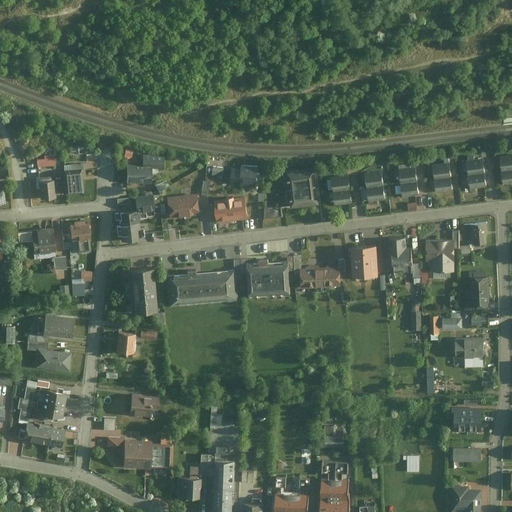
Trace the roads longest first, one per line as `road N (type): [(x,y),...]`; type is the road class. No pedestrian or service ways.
road 1 (residential): [(103,255),(501,207)]
road 2 (residential): [(501,207),(505,329),(494,511)]
road 3 (residential): [(81,475),(103,255)]
